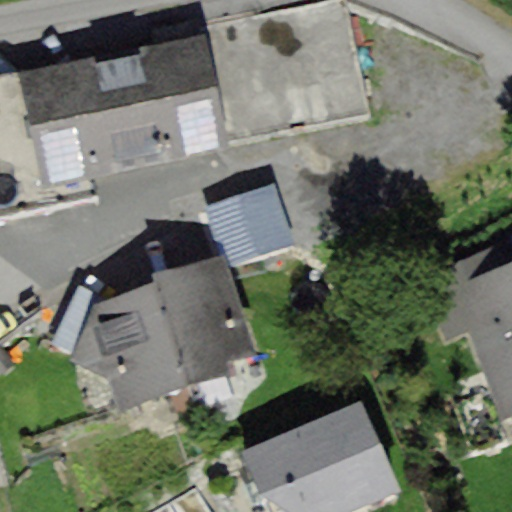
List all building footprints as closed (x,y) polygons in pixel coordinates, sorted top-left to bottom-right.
[(0,72),(0,211),(97,192),(92,172),(227,143),(205,32),(81,56),(0,72)] [(511,236),(425,268),(448,329),(468,322),(500,408),(511,403),(511,236)] [(50,344),(73,352),(69,361),(107,376),(116,405),(232,371),(228,360),(255,352),(225,249),(182,261),(151,270),(153,279),(126,287),(105,293),(72,282),(50,344)] [(259,493),(266,511),(351,511),(397,495),(361,398),(240,444),(259,493)] [(209,511),(194,486),(147,511),(209,511)]
